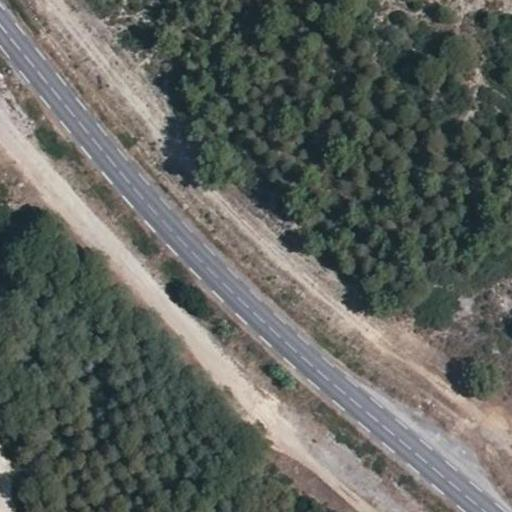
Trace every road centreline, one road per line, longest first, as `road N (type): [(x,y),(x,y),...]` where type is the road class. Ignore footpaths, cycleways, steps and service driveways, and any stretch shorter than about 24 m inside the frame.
road 1 (secondary): [(481,511),(173,231),(0,18)]
road 2 (track): [(0,133),(243,410),(376,511)]
